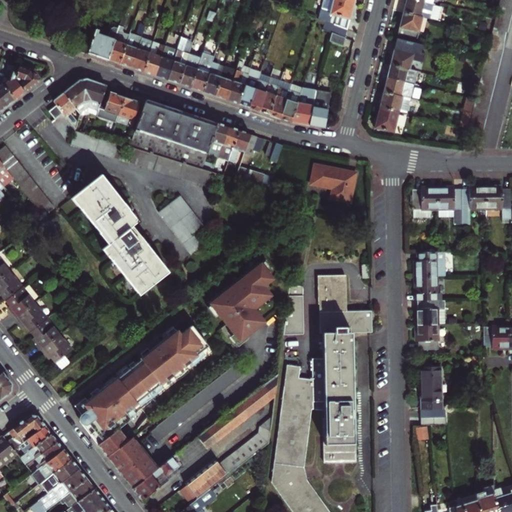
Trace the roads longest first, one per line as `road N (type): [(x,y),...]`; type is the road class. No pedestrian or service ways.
road 1 (residential): [(391,154),(399,511)]
road 2 (residential): [(344,143),(284,132),(81,64)]
road 3 (residential): [(35,390),(133,511)]
road 4 (residential): [(344,143),(379,0)]
road 5 (residential): [(391,154),(511,164)]
